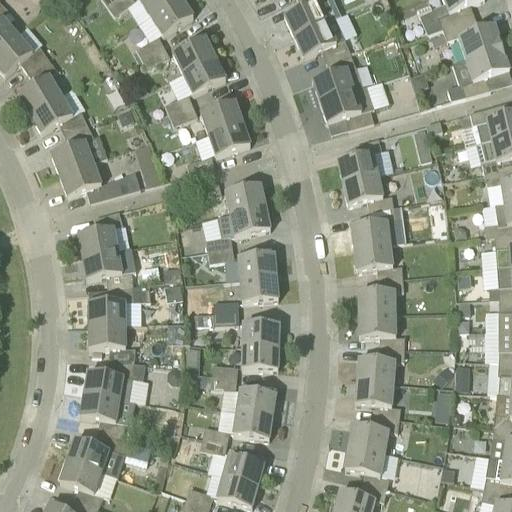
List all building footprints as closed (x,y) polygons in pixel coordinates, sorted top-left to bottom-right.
[(106,0),(101,4),(108,13),(125,0),(106,0)] [(129,0),(125,0),(108,13),(115,23),(135,7),(129,0)] [(142,0),(137,3),(150,23),(180,3),(178,0),(142,0)] [(323,0),(302,0),(296,4),(302,14),(284,23),(294,44),(326,29),(317,8),(325,4),(323,0)] [(429,41),(442,36),(466,27),(462,15),(484,5),(481,0),(440,0),(445,11),(421,21),(429,41)] [(180,3),(150,23),(163,43),(193,23),(180,3)] [(0,8),(0,55),(17,41),(2,24),(9,18),(0,8)] [(471,39),(466,27),(442,36),(443,39),(446,47),(458,43),(465,66),(501,54),(494,31),(471,39)] [(326,29),(294,44),(304,65),(321,57),(326,69),(350,59),(345,46),(336,50),(326,29)] [(433,52),(446,47),(443,39),(431,45),(433,52)] [(17,41),(0,55),(0,77),(5,83),(20,70),(27,80),(48,65),(39,53),(32,59),(17,41)] [(136,55),(141,66),(164,53),(158,43),(136,55)] [(172,60),(183,81),(215,65),(205,44),(172,60)] [(164,53),(141,66),(147,76),(170,63),(164,53)] [(501,54),(465,66),(473,88),(461,92),(465,103),(490,96),(486,84),(509,77),(501,54)] [(350,59),(326,69),(330,80),(312,86),(319,108),(354,97),(346,75),(355,72),(350,59)] [(48,65),(27,80),(35,90),(17,100),(29,120),(60,102),(49,82),(57,77),(48,65)] [(215,65),(183,81),(193,102),(225,86),(215,65)] [(367,92),(354,97),(319,108),(327,131),(345,124),(349,136),(374,129),(370,116),(374,114),(367,92)] [(165,111),(169,122),(193,112),(188,101),(165,111)] [(60,102),(29,120),(41,141),(59,131),(64,142),(87,131),(80,117),(72,122),(60,102)] [(200,119),(208,142),(242,130),(234,108),(200,119)] [(477,150),(511,141),(511,118),(500,121),(497,110),(469,119),(473,131),(477,150)] [(193,112),(169,122),(174,133),(197,123),(193,112)] [(117,118),(122,131),(133,127),(128,114),(117,118)] [(439,127),(425,131),(428,141),(442,137),(439,127)] [(242,130),(208,142),(216,164),(250,152),(242,130)] [(59,182),(93,169),(107,164),(99,143),(94,145),(87,131),(64,142),(70,153),(51,160),(59,182)] [(511,141),(477,150),(482,169),(484,181),(511,174),(511,168),(511,164),(511,141)] [(342,189),(377,181),(372,159),(381,157),(378,145),(354,151),(357,162),(337,167),(342,189)] [(153,149),(141,151),(146,188),(158,187),(153,149)] [(429,157),(418,159),(420,170),(431,167),(429,157)] [(186,170),(190,181),(214,174),(211,163),(186,170)] [(90,209),(140,195),(135,178),(101,191),(93,169),(59,182),(67,204),(86,197),(90,209)] [(511,174),(484,181),(486,193),(501,191),(504,210),(511,208),(511,174)] [(369,219),(394,214),(391,202),(382,203),(377,181),(342,189),(347,212),(367,208),(369,219)] [(218,190),(194,197),(197,209),(222,201),(218,190)] [(225,198),(230,221),(265,213),(260,191),(225,198)] [(486,244),(494,243),(511,240),(511,208),(504,210),(494,211),(497,230),(485,232),(486,244)] [(265,213),(230,221),(217,223),(221,244),(230,242),(230,245),(235,244),(270,236),(265,213)] [(396,226),(394,214),(369,219),(371,229),(351,232),(354,256),(390,251),(387,228),(396,226)] [(82,264),(117,257),(113,234),(122,233),(119,218),(94,225),(97,237),(78,241),(82,264)] [(459,231),(454,232),(455,243),(466,242),(465,237),(459,231)] [(497,275),(511,273),(511,240),(494,243),(495,256),(497,275)] [(207,258),(232,254),(230,245),(230,242),(221,244),(205,247),(207,257),(207,258)] [(390,251),(354,256),(357,278),(376,276),(377,286),(402,285),(401,272),(392,273),(390,251)] [(232,254),(207,258),(208,265),(209,270),(234,266),(232,254)] [(122,280),(117,257),(82,264),(86,287),(106,283),(107,296),(133,293),(131,278),(122,280)] [(238,263),(240,286),(276,283),(274,260),(238,263)] [(511,273),(497,275),(498,294),(488,294),(488,307),(499,306),(511,305),(511,273)] [(276,283),(240,286),(242,309),(278,306),(276,283)] [(402,285),(377,286),(378,297),(358,298),(359,321),(395,320),(394,298),(403,297),(402,285)] [(180,289),(166,290),(167,305),(182,304),(180,289)] [(89,332),(125,331),(124,308),(150,308),(149,291),(133,293),(107,296),(109,308),(88,308),(89,332)] [(511,305),(499,306),(499,319),(499,338),(511,337),(511,305)] [(213,308),(213,320),(238,319),(238,308),(213,308)] [(472,322),(472,308),(458,309),(458,322),(472,322)] [(238,319),(213,320),(214,332),(239,331),(238,319)] [(395,320),(359,321),(359,344),(379,344),(379,355),(404,356),(404,343),(395,343),(395,320)] [(242,352),(278,353),(279,330),(243,329),(242,352)] [(125,354),(125,331),(89,332),(89,355),(109,355),(108,368),(134,369),(135,354),(125,354)] [(511,337),(499,338),(499,357),(499,369),(511,369),(511,337)] [(277,377),(278,353),(242,352),(242,376),(277,377)] [(357,388),(393,390),(395,368),(404,368),(404,356),(379,355),(379,366),(359,364),(357,388)] [(132,385),(134,369),(108,368),(107,380),(88,377),(84,400),(119,406),(129,408),(132,385)] [(511,369),(499,369),(498,382),(500,382),(499,401),(511,402),(511,369)] [(211,383),(237,385),(238,373),(213,371),(211,383)] [(433,384),(441,392),(452,381),(443,373),(433,384)] [(191,392),(201,393),(202,382),(192,381),(191,392)] [(235,397),(237,385),(211,383),(210,394),(235,397)] [(468,397),(468,385),(455,384),(455,396),(468,397)] [(374,423),(399,426),(400,414),(391,413),(393,390),(357,388),(355,411),(375,412),(374,423)] [(236,418),(272,424),(275,400),(240,395),(236,418)] [(450,398),(436,397),(435,412),(450,413),(450,398)] [(97,439),(121,445),(125,430),(116,429),(119,406),(84,400),(80,423),(100,427),(97,439)] [(494,432),(511,434),(511,402),(499,401),(497,401),(495,420),(494,432)] [(268,447),(272,424),(236,418),(233,441),(268,447)] [(459,428),(460,419),(450,418),(449,427),(459,428)] [(397,439),(399,426),(374,423),(372,434),(353,431),(349,454),(384,460),(388,438),(397,439)] [(489,464),(511,467),(511,434),(494,432),(492,445),(489,464)] [(202,445),(227,450),(229,438),(205,433),(202,445)] [(67,466),(101,478),(109,456),(118,459),(121,445),(97,439),(94,451),(75,444),(67,466)] [(119,454),(130,457),(132,447),(121,445),(119,454)] [(224,462),(227,450),(202,445),(200,457),(224,462)] [(384,460),(349,454),(345,476),(364,480),(362,491),(386,496),(389,484),(380,482),(384,460)] [(158,469),(165,472),(169,462),(162,459),(158,469)] [(229,460),(223,483),(257,492),(264,470),(229,460)] [(511,467),(489,464),(486,483),(484,495),(511,500),(511,467)] [(73,507),(85,511),(98,511),(103,503),(94,500),(101,478),(67,466),(59,489),(78,495),(73,507)] [(251,511),(257,492),(223,483),(217,505),(240,511),(251,511)] [(386,496),(362,491),(359,501),(340,496),(335,511),(372,511),(375,506),(384,508),(386,496)] [(186,505),(205,511),(209,511),(213,502),(190,494),(186,505)] [(511,505),(511,500),(484,495),(481,507),(495,510),(494,511),(511,511),(511,505)]
